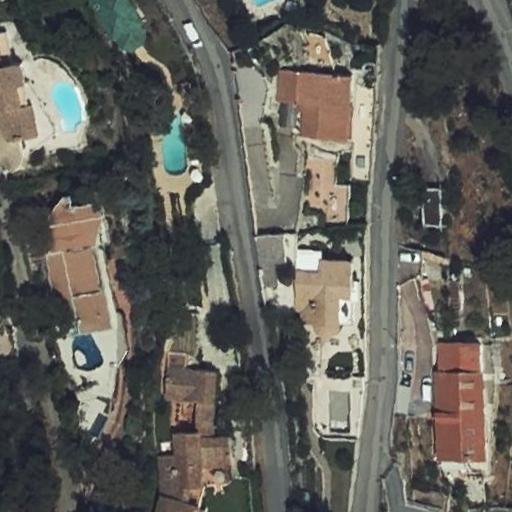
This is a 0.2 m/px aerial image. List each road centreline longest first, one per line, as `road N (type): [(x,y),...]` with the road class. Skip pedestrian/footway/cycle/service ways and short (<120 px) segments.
road 1 (residential): [(277,511),(220,82),(175,0)]
road 2 (primary): [(511,123),(358,125),(103,159),(0,186)]
road 3 (residential): [(399,0),(381,173),(381,348),(364,511)]
road 4 (primary): [(511,422),(234,0)]
